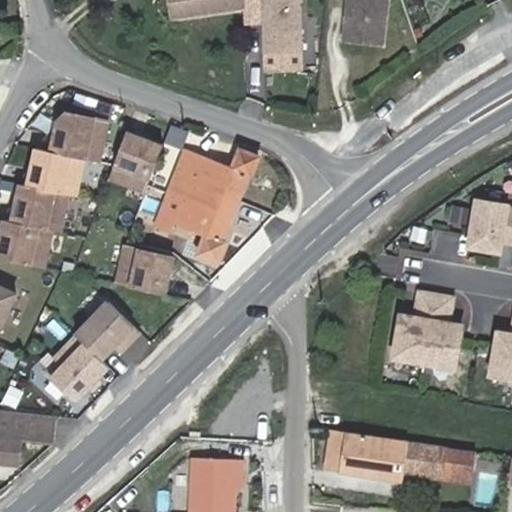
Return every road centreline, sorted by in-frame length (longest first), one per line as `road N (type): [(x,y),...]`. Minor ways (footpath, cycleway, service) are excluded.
road 1 (residential): [(356,208),(296,143),(85,74),(50,45)]
road 2 (secondary): [(269,283),(30,511)]
road 3 (residential): [(294,511),(295,341),(269,283)]
road 4 (secondary): [(511,99),(356,208)]
